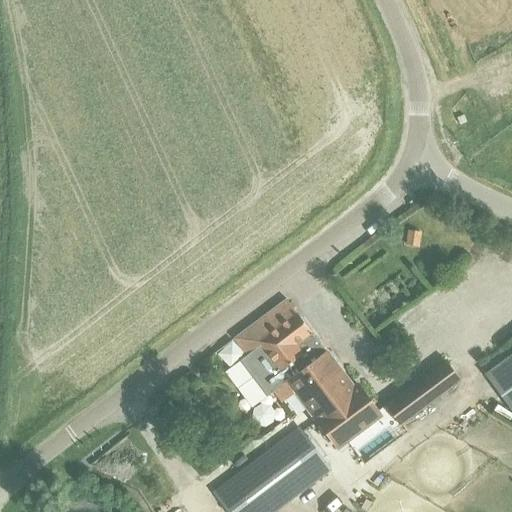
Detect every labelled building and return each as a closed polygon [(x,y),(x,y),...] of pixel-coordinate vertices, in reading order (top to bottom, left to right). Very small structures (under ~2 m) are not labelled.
[(506,58),(511,53),(511,28),(511,29),(494,44),(506,58)] [(400,244),(403,228),(390,226),(387,241),(400,244)] [(407,229),(405,243),(418,245),(420,231),(407,229)] [(286,299),(233,339),(281,402),(293,394),(336,448),(380,415),(357,384),(352,388),(286,299)] [(444,360),(384,405),(399,426),(460,380),(444,360)] [(228,511),(266,511),(326,467),(300,432),(216,495),(228,511)]
